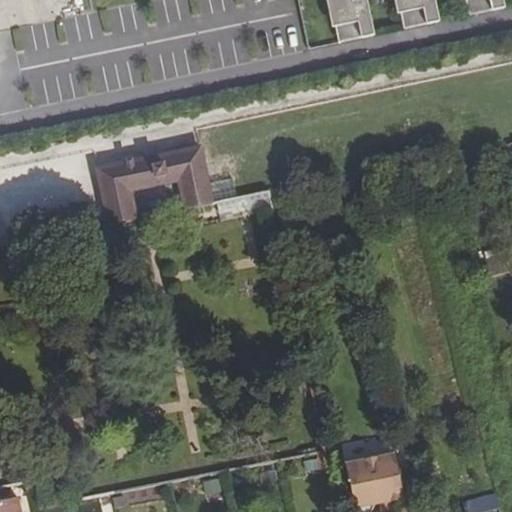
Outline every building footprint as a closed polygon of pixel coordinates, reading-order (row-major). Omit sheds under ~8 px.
[(358,0),(320,0),(326,25),(348,20),(352,39),(366,37),(358,0)] [(426,0),(389,0),(392,11),(414,6),(418,26),(432,23),(426,0)] [(495,0),(481,0),(484,12),(497,9),(495,0)] [(198,145),(97,166),(108,223),(131,219),(125,191),(179,180),(185,207),(210,202),(198,145)] [(273,209),(269,191),(215,202),(219,220),(273,209)] [(394,499),(400,497),(389,454),(341,466),(350,509),(394,499)] [(18,511),(14,496),(0,499),(0,511),(18,511)]
